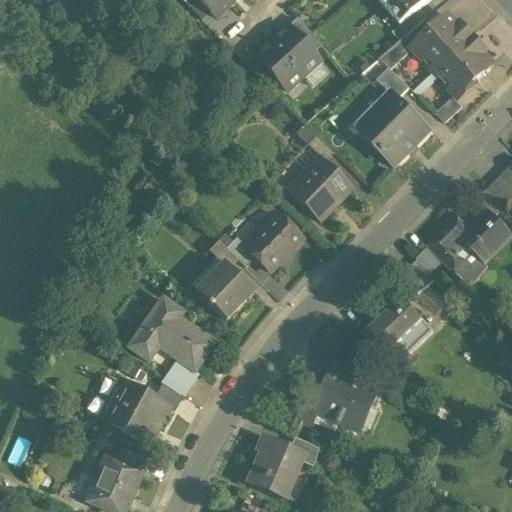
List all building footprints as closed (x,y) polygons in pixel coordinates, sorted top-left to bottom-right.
[(209,15),(195,0),(189,0),(184,6),(201,23),(209,15)] [(231,5),(225,0),(195,0),(209,15),(215,20),(231,5)] [(391,0),(383,7),(400,26),(419,10),(429,0),(391,0)] [(428,21),(419,10),(400,26),(393,32),(401,42),(406,38),(428,21)] [(414,48),(411,51),(412,52),(434,75),(472,39),(461,27),(455,27),(447,18),(414,48)] [(296,20),(287,29),(311,55),(320,47),(296,20)] [(286,28),(270,43),(302,78),(312,88),(328,74),(319,64),(319,63),(311,55),(287,29),(286,28)] [(401,42),(379,62),(388,71),(390,73),(412,52),(411,51),(414,48),(406,38),(401,42)] [(472,39),(434,75),(458,101),(472,88),(470,85),(492,66),(484,57),(484,52),(472,39)] [(302,78),(270,43),(254,58),(259,64),(278,84),(286,93),(302,78)] [(278,84),(259,64),(250,72),(269,93),(278,84)] [(390,73),(388,71),(376,83),(389,96),(390,95),(397,103),(409,91),(390,73)] [(397,103),(390,95),(389,96),(376,109),(381,113),(359,135),(395,170),(430,135),(397,103)] [(452,100),(435,116),(444,126),(461,110),(452,100)] [(318,160),(324,166),(333,157),(304,129),(294,138),(318,160)] [(318,160),(286,193),(319,225),(351,193),(324,166),(318,160)] [(511,201),(511,174),(508,171),(485,194),(503,211),(511,201)] [(485,194),(485,193),(475,203),(483,212),(488,217),(489,215),(494,220),(503,211),(485,194)] [(483,212),(467,229),(468,230),(448,249),(438,239),(428,249),(455,276),(463,284),(472,275),(474,278),(485,267),(486,266),(486,265),(511,240),(511,238),(494,220),(489,215),(488,217),(483,212)] [(271,218),(266,218),(260,224),(260,229),(261,230),(243,248),(242,249),(254,261),(269,275),(278,266),(280,267),(291,255),(290,254),(301,243),(274,217),(272,219),(271,218)] [(458,220),(438,239),(448,249),(468,230),(467,229),(458,220)] [(243,248),(235,241),(225,252),(237,264),(244,271),(254,261),(242,249),(243,248)] [(225,252),(217,245),(208,254),(225,271),(226,270),(229,272),(237,264),(225,252)] [(417,263),(398,280),(415,299),(434,282),(417,263)] [(472,275),(463,284),(471,291),(488,270),(485,267),(474,278),(472,275)] [(225,271),(200,298),(199,299),(207,307),(206,309),(209,312),(211,311),(225,324),(252,295),(229,272),(226,270),(225,271)] [(211,348),(175,323),(181,316),(161,302),(128,351),(147,364),(161,343),(181,357),(176,363),(193,374),(211,348)] [(402,302),(371,331),(391,353),(399,345),(409,356),(432,334),(402,302)] [(391,353),(371,331),(361,340),(381,362),(391,353)] [(176,363),(160,386),(161,387),(182,399),(197,378),(193,374),(176,363)] [(377,393),(331,373),(326,384),(330,386),(327,393),(323,392),(319,401),(320,402),(316,409),(320,411),(339,419),(337,425),(340,427),(342,423),(361,431),(377,393)] [(153,402),(119,384),(98,422),(147,449),(168,411),(153,402)] [(182,399),(161,387),(153,402),(168,411),(174,414),(182,399)] [(319,401),(307,396),(296,422),(312,429),(320,411),(316,409),(320,402),(319,401)] [(291,453),(264,441),(260,443),(257,450),(259,454),(260,454),(248,483),(249,486),(280,499),(283,498),(298,464),(301,457),(291,453)] [(318,451),(297,442),(295,443),(291,453),(301,457),(298,464),(310,469),(313,468),(319,453),(318,451)] [(145,462),(121,452),(116,463),(140,473),(145,462)] [(116,463),(104,458),(84,504),(103,511),(125,511),(142,474),(140,473),(116,463)]
